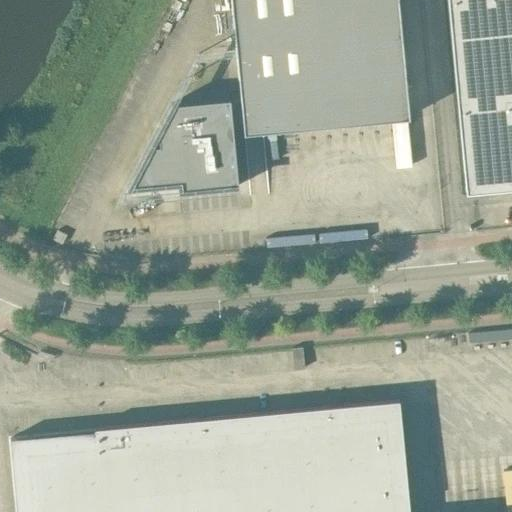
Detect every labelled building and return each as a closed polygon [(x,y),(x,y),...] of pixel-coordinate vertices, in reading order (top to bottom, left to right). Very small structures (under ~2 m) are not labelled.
[(410,117),(398,0),(231,0),(241,104),(231,105),(230,98),(171,103),(154,136),(159,135),(159,144),(149,145),(127,188),(129,189),(131,189),(161,186),(161,189),(171,188),(171,185),(178,184),(179,191),(239,186),(233,128),(243,127),(244,132),(410,117)] [(511,0),(447,0),(466,191),(511,187),(511,0)] [(62,244),(67,235),(58,230),(53,239),(62,244)] [(305,367),(303,347),(303,346),(292,348),(294,369),(305,367)] [(407,511),(397,402),(10,438),(16,511),(407,511)]
